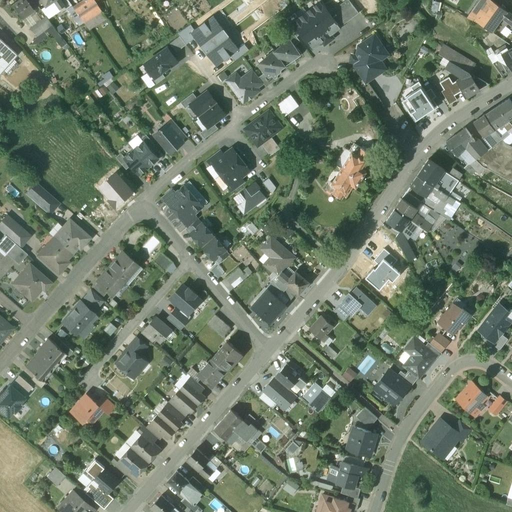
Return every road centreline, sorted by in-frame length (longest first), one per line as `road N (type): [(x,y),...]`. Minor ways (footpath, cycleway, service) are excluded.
road 1 (residential): [(511,84),(428,143),(286,331)]
road 2 (residential): [(267,352),(128,511)]
road 3 (residential): [(142,205),(31,327)]
road 4 (residential): [(189,260),(85,382)]
road 5 (residential): [(286,331),(402,436)]
road 6 (residential): [(243,116),(366,23)]
road 7 (residential): [(511,383),(487,363),(453,368),(402,436)]
road 8 (residential): [(267,352),(189,260)]
